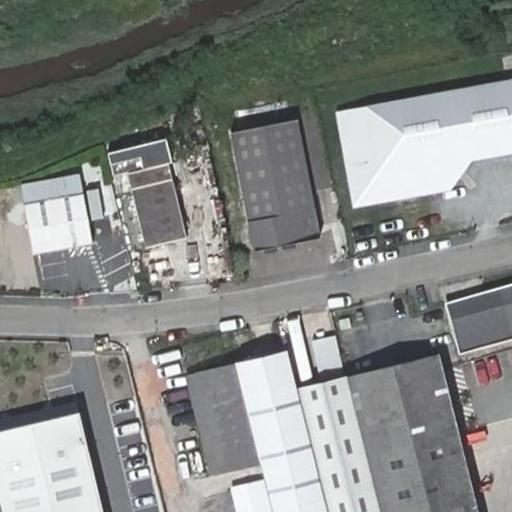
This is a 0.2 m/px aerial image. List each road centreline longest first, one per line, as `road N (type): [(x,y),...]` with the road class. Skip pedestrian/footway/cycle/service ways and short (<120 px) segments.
road 1 (residential): [(511,252),(262,302),(91,322),(0,320)]
road 2 (unknown): [(133,318),(144,394),(189,511)]
